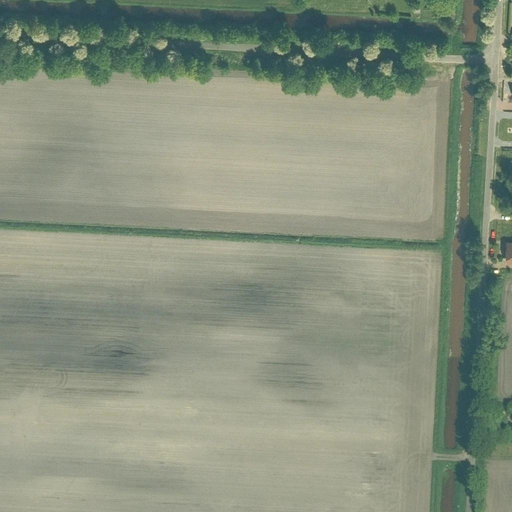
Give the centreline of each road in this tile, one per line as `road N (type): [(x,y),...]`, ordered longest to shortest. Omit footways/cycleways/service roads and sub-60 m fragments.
road 1 (unclassified): [(493,61),(0,37)]
road 2 (unclassified): [(493,61),(458,511)]
